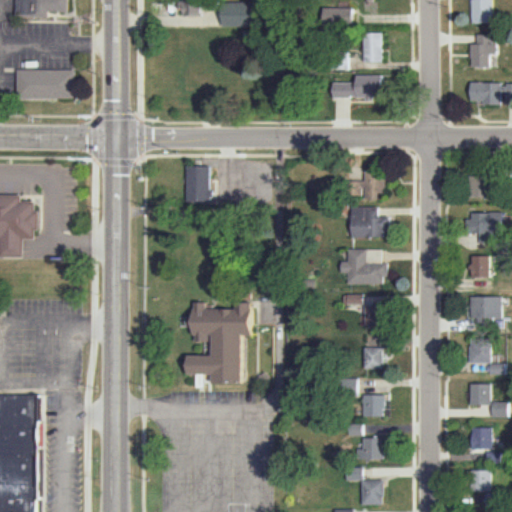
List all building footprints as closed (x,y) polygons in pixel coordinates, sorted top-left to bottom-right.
[(75,0),(75,12),(53,12),(53,17),(21,17),(21,0),(75,0)] [(207,14),(207,0),(187,0),(187,14),(207,14)] [(496,23),(496,0),(475,0),(475,22),(496,23)] [(226,26),(264,26),(264,1),(226,1),(226,26)] [(357,7),(326,7),(326,26),(357,27),(357,7)] [(366,61),(385,61),(385,33),(366,33),(366,61)] [(475,66),(498,66),(498,33),(475,33),(475,66)] [(330,70),(352,70),(352,51),(330,51),(330,70)] [(21,69),(21,98),(79,98),(79,69),(21,69)] [(357,81),(335,81),(335,98),(388,98),(388,74),(357,74),(357,81)] [(511,82),(473,82),(473,104),(505,104),(505,95),(511,95),(511,100),(511,82)] [(214,200),(213,165),(189,165),(189,201),(214,200)] [(368,181),(349,181),(349,199),(388,199),(388,170),(368,170),(368,181)] [(473,174),(473,199),(501,199),(501,174),(473,174)] [(0,196),(26,196),(26,202),(41,202),(41,212),(45,212),(44,229),(39,229),(39,239),(28,239),(28,248),(28,256),(7,256),(7,248),(7,237),(0,237),(0,196)] [(382,207),(355,207),(355,237),(393,237),(393,217),(382,217),(382,207)] [(508,213),(473,213),(473,235),(480,235),(480,244),(508,244),(508,213)] [(346,273),(352,273),(352,285),(389,285),(389,250),(352,250),(352,261),(346,261),(346,273)] [(475,256),(475,277),(495,277),(495,256),(475,256)] [(348,293),(365,293),(364,303),(348,302),(348,293)] [(475,296),(475,320),(507,320),(507,296),(475,296)] [(198,303),(199,338),(216,338),(217,355),(193,355),(193,373),(215,373),(216,383),(248,383),(248,335),(258,334),(257,301),(238,301),(239,308),(211,308),(211,303),(198,303)] [(369,303),(388,303),(389,327),(369,327),(369,303)] [(473,362),(495,362),(495,338),(473,338),(473,362)] [(387,347),(368,347),(368,369),(387,369),(387,347)] [(492,364),(507,363),(507,374),(493,374),(492,364)] [(341,378),(357,378),(357,391),(341,391),(341,378)] [(472,382),(492,382),(492,402),(472,403),(472,382)] [(0,511),(0,393),(47,393),(47,511),(0,511)] [(389,393),(368,393),(368,416),(389,416),(389,393)] [(496,403),(509,402),(510,415),(497,415),(496,403)] [(350,424),(363,424),(363,435),(350,435),(350,424)] [(496,426),(475,426),(475,449),(496,449),(496,426)] [(360,459),(388,459),(388,435),(365,435),(365,447),(360,447),(360,459)] [(503,462),(503,451),(488,451),(489,462),(503,462)] [(350,467),(363,467),(364,480),(350,480),(350,467)] [(505,504),(505,491),(495,491),(495,469),(474,469),(474,504),(505,504)] [(366,504),(387,504),(388,480),(366,479),(366,504)]
